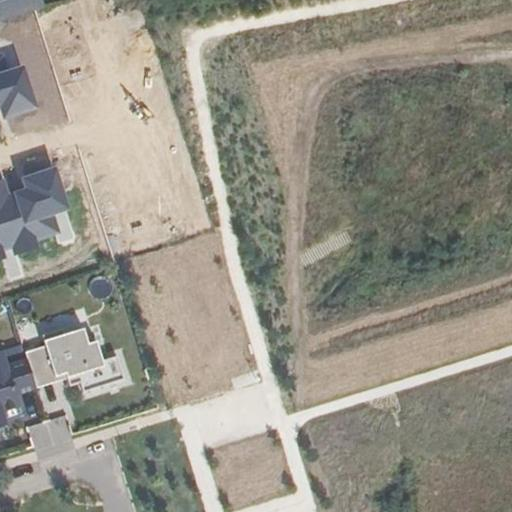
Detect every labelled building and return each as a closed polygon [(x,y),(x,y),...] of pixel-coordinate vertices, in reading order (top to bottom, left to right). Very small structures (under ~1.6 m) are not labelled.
[(0,0),(0,22),(45,9),(41,0),(0,0)] [(0,53),(0,109),(1,109),(4,121),(37,111),(23,66),(9,71),(3,52),(0,53)] [(62,149),(66,174),(87,171),(83,145),(62,149)] [(0,252),(60,234),(55,216),(69,211),(55,167),(21,178),(24,189),(0,196),(0,252)] [(28,361),(35,385),(66,375),(68,379),(70,387),(81,384),(84,394),(125,381),(118,358),(103,362),(97,343),(89,346),(86,338),(84,330),(65,336),(44,343),(46,347),(25,354),(28,361)] [(44,343),(65,336),(63,331),(43,337),(44,343)] [(35,385),(28,361),(0,369),(0,429),(7,427),(3,414),(21,408),(17,395),(37,389),(35,385)] [(35,385),(37,389),(68,379),(66,375),(35,385)] [(59,414),(26,429),(40,461),(74,446),(59,414)]
